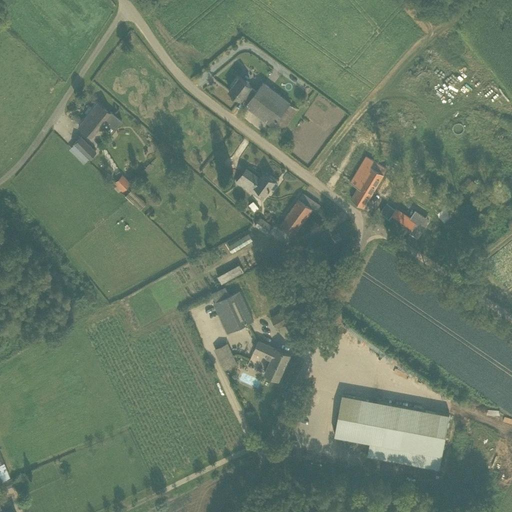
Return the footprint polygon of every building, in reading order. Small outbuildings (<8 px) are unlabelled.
[(250,78),(247,82),(239,77),(229,90),(241,99),(242,98),(247,102),(245,105),(273,126),(273,125),(290,103),(263,82),(260,85),(250,78)] [(109,113),(97,103),(78,126),(91,136),(100,124),(106,129),(116,116),(110,111),(109,113)] [(282,132),(298,110),(290,103),(273,125),(282,132)] [(449,141),(449,131),(439,131),(439,141),(449,141)] [(95,152),(80,137),(73,144),(88,159),(95,152)] [(358,188),(351,199),(364,207),(384,174),(383,173),(386,168),(367,157),(356,175),(357,176),(352,184),(358,188)] [(277,183),(274,182),(275,181),(264,173),(260,178),(246,168),(237,181),(251,192),(255,187),(265,194),(270,187),(273,189),(277,183)] [(123,192),(132,183),(123,174),(114,182),(123,192)] [(130,190),(124,197),(140,211),(146,204),(130,190)] [(313,209),(299,198),(280,224),(294,235),(313,209)] [(396,206),(388,218),(408,232),(416,220),(396,206)] [(267,234),(272,226),(260,217),(255,225),(267,234)] [(341,239),(338,233),(332,237),(335,242),(341,239)] [(223,282),(245,272),(242,265),(219,275),(223,282)] [(254,321),(249,312),(239,290),(229,295),(226,287),(212,293),(216,301),(214,302),(228,332),(254,321)] [(285,323),(293,338),(301,333),(289,308),(271,318),(276,328),(285,323)] [(259,340),(254,350),(272,359),(270,363),(265,373),(278,379),(283,369),(290,354),(276,348),(276,349),(259,340)] [(236,362),(232,355),(220,360),(224,368),(236,362)] [(439,469),(442,455),(450,414),(342,394),(335,435),(370,442),(367,456),(439,469)] [(0,480),(9,477),(0,454),(0,480)] [(14,486),(12,480),(6,482),(8,488),(14,486)]
